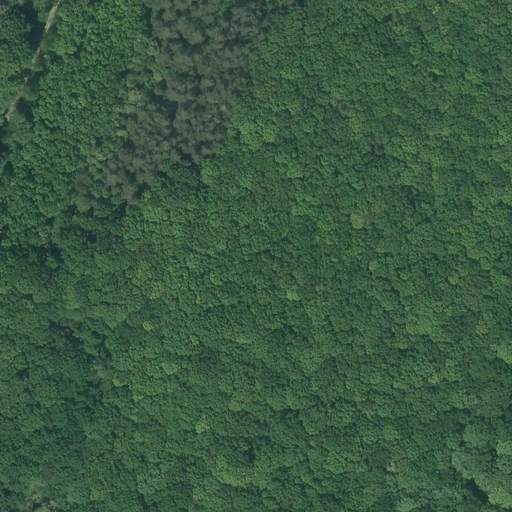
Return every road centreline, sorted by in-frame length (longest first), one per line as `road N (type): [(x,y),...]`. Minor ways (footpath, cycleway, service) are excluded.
road 1 (track): [(65,282),(511,502)]
road 2 (track): [(0,140),(60,0)]
